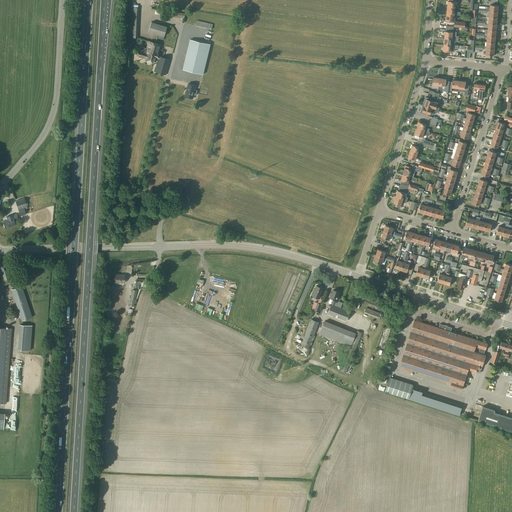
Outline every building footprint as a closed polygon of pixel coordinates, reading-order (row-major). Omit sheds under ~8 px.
[(447,7),(455,8),(458,8),(458,5),(455,5),(455,2),(456,2),(455,0),(449,0),(449,1),(448,1),(447,7)] [(138,38),(139,8),(132,7),(130,37),(138,38)] [(157,14),(171,16),(184,18),(184,13),(171,11),(171,10),(159,9),(157,14)] [(196,22),(195,26),(211,30),(213,24),(197,20),(196,22)] [(167,26),(151,22),(148,32),(164,36),(167,26)] [(445,31),(444,38),(452,38),(458,39),(459,36),(456,36),(456,32),(452,31),(453,26),(445,26),(445,31)] [(183,69),(203,74),(210,44),(190,39),(183,69)] [(137,52),(137,54),(137,55),(138,55),(138,56),(142,57),(143,58),(145,54),(148,55),(148,53),(149,53),(150,51),(152,52),(155,43),(148,41),(146,48),(140,46),(139,51),(139,52),(138,52),(138,53),(137,52)] [(145,54),(143,58),(147,59),(147,61),(152,62),(152,60),(155,61),(156,62),(157,59),(154,71),(166,75),(171,59),(159,56),(158,55),(161,44),(155,43),(152,52),(150,51),(149,53),(148,53),(148,55),(145,54)] [(458,45),(451,45),(444,44),(443,50),(444,51),(443,51),(444,52),(446,52),(447,52),(447,51),(451,51),(451,48),(458,49),(458,45)] [(439,85),(438,88),(445,89),(444,91),(448,91),(449,80),(446,80),(446,79),(446,77),(443,77),(443,78),(440,78),(439,85)] [(449,80),(448,91),(451,92),(451,90),(458,91),(458,88),(459,80),(456,80),(456,78),(453,78),(453,80),(453,81),(449,80)] [(458,88),(458,91),(464,92),(465,89),(466,81),(466,80),(462,79),(462,81),(459,80),(458,88)] [(188,83),(186,91),(185,92),(185,94),(185,95),(185,97),(193,98),(193,94),(196,95),(197,90),(195,90),(196,85),(188,83)] [(425,97),(424,102),(425,102),(424,105),(435,108),(438,109),(439,107),(436,106),(438,102),(430,100),(431,99),(425,97)] [(422,107),(420,112),(426,114),(426,113),(430,114),(433,115),(434,111),(437,112),(438,109),(435,108),(424,105),(423,108),(422,107)] [(468,112),(466,118),(473,121),(475,114),(468,112)] [(471,127),(473,121),(466,118),(464,124),(471,127)] [(497,125),(496,128),(503,130),(504,127),(505,124),(498,121),(498,122),(497,122),(496,124),(497,125)] [(417,128),(428,132),(429,129),(425,128),(426,124),(419,122),(417,128)] [(469,133),(471,127),(464,124),(462,130),(469,133)] [(428,132),(417,128),(416,130),(415,130),(414,134),(420,136),(418,141),(433,146),(435,146),(436,143),(425,140),(425,139),(424,137),(422,136),(423,134),(428,135),(429,132),(428,132)] [(505,133),(506,131),(503,130),(496,128),(494,133),(501,136),(502,132),(505,133)] [(468,139),(469,133),(462,130),(460,136),(468,139)] [(499,142),(501,136),(494,133),(492,139),(499,142)] [(446,137),(440,134),(437,141),(443,144),(446,137)] [(497,148),(499,142),(492,139),(490,145),(497,148)] [(432,149),(433,146),(418,141),(416,146),(412,145),(410,151),(417,153),(419,147),(421,147),(423,147),(423,146),(432,149)] [(457,147),(464,149),(466,143),(459,141),(457,147)] [(462,155),(464,149),(457,147),(455,152),(462,155)] [(487,156),(494,158),(496,152),(489,150),(487,156)] [(415,159),(417,153),(410,151),(408,157),(415,159)] [(461,161),(462,155),(455,152),(453,158),(461,161)] [(492,164),(494,158),(487,156),(485,162),(492,164)] [(459,167),(461,161),(453,158),(451,164),(459,167)] [(432,166),(418,162),(417,165),(422,167),(431,170),(432,166)] [(490,170),(492,164),(485,162),(483,168),(490,170)] [(511,164),(504,162),(501,173),(508,174),(509,168),(510,168),(511,164)] [(412,170),(412,168),(411,167),(405,165),(403,174),(413,177),(415,171),(412,170)] [(488,176),(490,170),(483,168),(481,174),(488,176)] [(448,175),(455,177),(457,171),(450,169),(448,175)] [(413,177),(403,174),(401,180),(408,182),(409,179),(416,181),(417,178),(413,177)] [(454,183),(455,177),(448,175),(446,181),(454,183)] [(487,181),(479,179),(478,185),(485,187),(487,181)] [(452,189),(454,183),(446,181),(444,186),(452,189)] [(483,193),(485,187),(478,185),(476,191),(483,193)] [(450,195),(452,189),(444,186),(442,192),(440,192),(439,195),(446,197),(447,194),(450,195)] [(398,190),(396,197),(407,200),(408,197),(404,196),(405,193),(398,190)] [(483,193),(476,191),(474,197),(481,199),(483,193)] [(396,197),(394,203),(397,204),(396,207),(400,208),(401,205),(402,202),(406,203),(407,200),(396,197)] [(479,205),(481,199),(474,197),(472,203),(479,205)] [(26,214),(24,209),(24,207),(27,207),(24,198),(15,201),(20,216),(26,214)] [(421,204),(418,211),(425,213),(427,206),(427,203),(425,202),(424,205),(421,204)] [(431,215),(433,207),(427,206),(425,213),(431,215)] [(437,217),(439,209),(433,207),(431,215),(437,217)] [(439,209),(437,217),(443,218),(445,211),(439,209)] [(13,214),(6,217),(7,220),(3,221),(5,228),(15,225),(13,219),(18,218),(16,214),(13,215),(13,214)] [(471,226),(474,219),(467,217),(465,225),(471,226)] [(477,228),(480,220),(474,219),(471,226),(477,228)] [(483,230),(486,222),(480,220),(477,228),(483,230)] [(486,222),(483,230),(490,231),(492,224),(486,222)] [(385,225),(383,231),(391,233),(394,234),(393,236),(397,237),(398,233),(395,232),(394,231),(395,228),(393,227),(385,225)] [(502,235),(504,227),(498,226),(496,233),(502,235)] [(508,237),(510,229),(504,227),(502,235),(508,237)] [(389,239),(391,233),(383,231),(381,237),(389,239)] [(406,231),(404,238),(408,239),(407,242),(408,243),(407,246),(411,247),(412,243),(413,241),(410,240),(412,233),(406,231)] [(422,243),(424,236),(418,234),(416,242),(422,243)] [(422,243),(422,246),(424,247),(425,244),(429,245),(431,238),(424,236),(422,243)] [(438,251),(439,248),(441,241),(435,239),(433,246),(432,249),(438,251)] [(398,249),(405,251),(406,249),(402,248),(403,243),(400,242),(398,249)] [(451,253),(453,244),(447,242),(445,250),(449,251),(448,252),(451,253)] [(451,253),(450,254),(456,255),(457,253),(459,246),(453,244),(451,251),(451,253)] [(467,257),(470,248),(464,247),(462,255),(467,257)] [(473,261),(473,258),(476,250),(470,248),(467,257),(471,258),(470,261),(473,261)] [(377,249),(376,255),(384,257),(386,251),(377,249)] [(479,260),(482,252),(476,250),(473,258),(479,260)] [(485,262),(488,253),(482,252),(479,260),(485,262)] [(492,264),(494,255),(488,253),(485,262),(485,264),(487,264),(488,262),(492,264)] [(376,255),(374,261),(382,263),(383,260),(385,261),(386,260),(386,258),(384,257),(376,255)] [(442,263),(447,264),(450,257),(447,256),(445,261),(442,260),(442,263)] [(403,262),(401,270),(407,272),(409,264),(407,263),(408,260),(406,260),(404,259),(403,262)] [(401,270),(403,262),(397,260),(395,268),(401,270)] [(9,268),(8,268),(7,264),(5,265),(1,266),(0,266),(0,273),(2,281),(5,280),(9,279),(9,278),(12,278),(9,268)] [(416,274),(422,276),(424,269),(425,266),(423,265),(422,265),(421,268),(418,267),(416,274)] [(476,285),(477,280),(480,269),(465,265),(464,269),(467,270),(466,275),(471,277),(472,277),(470,283),(476,285)] [(450,269),(446,268),(445,272),(446,273),(446,275),(445,275),(443,283),(449,285),(451,277),(448,276),(449,273),(450,269)] [(424,269),(422,276),(428,278),(431,271),(424,269)] [(481,281),(482,276),(489,278),(491,272),(484,270),(480,269),(477,280),(481,281)] [(509,277),(511,271),(504,269),(502,275),(509,277)] [(443,283),(445,275),(439,274),(437,281),(443,283)] [(507,283),(509,277),(502,275),(500,281),(507,283)] [(465,285),(467,279),(460,277),(457,287),(463,289),(464,285),(465,285)] [(505,289),(507,283),(500,281),(498,287),(505,289)] [(22,285),(12,289),(22,320),(32,317),(22,285)] [(315,288),(314,288),(311,295),(320,299),(324,288),(316,285),(315,288)] [(504,295),(505,289),(498,287),(496,293),(504,295)] [(333,299),(327,314),(346,321),(350,311),(341,307),(342,302),(338,301),(338,303),(336,302),(337,300),(339,295),(338,295),(339,292),(340,292),(333,289),(330,298),(333,299)] [(502,301),(504,295),(496,293),(494,299),(502,301)] [(380,313),(366,308),(364,313),(378,318),(380,313)] [(309,348),(319,322),(311,319),(301,345),(309,348)] [(356,333),(325,320),(319,334),(350,346),(341,371),(346,373),(362,332),(357,330),(356,333)] [(440,324),(439,328),(415,320),(400,366),(404,367),(404,369),(412,372),(413,370),(452,382),(450,386),(462,390),(468,369),(480,373),(486,355),(484,354),(485,349),(485,350),(487,343),(451,331),(452,328),(440,324)] [(20,324),(18,349),(30,350),(32,325),(20,324)] [(0,402),(5,403),(7,378),(11,328),(0,327),(0,402)] [(505,355),(509,344),(502,341),(500,347),(506,349),(505,351),(504,351),(502,354),(505,355)] [(409,398),(413,384),(389,377),(385,391),(409,398)] [(495,410),(483,406),(478,420),(511,431),(511,417),(494,412),(495,410)]
